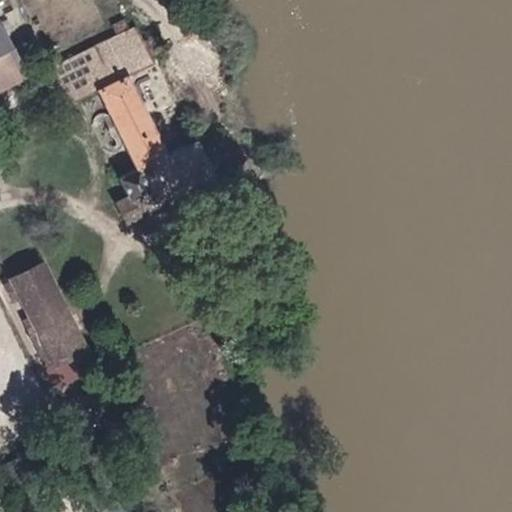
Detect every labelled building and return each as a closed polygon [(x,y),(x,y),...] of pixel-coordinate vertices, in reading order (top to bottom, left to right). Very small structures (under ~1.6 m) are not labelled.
[(200,175),(200,171),(187,148),(164,161),(123,82),(149,68),(131,35),(127,36),(34,83),(54,118),(92,99),(131,170),(113,180),(122,196),(108,204),(121,225),(151,209),(149,204),(200,175)] [(0,88),(8,84),(1,71),(0,69),(0,88)] [(31,272),(8,283),(1,287),(0,287),(0,308),(2,311),(15,304),(27,321),(13,330),(21,345),(34,337),(53,365),(39,374),(53,399),(54,399),(91,377),(31,272)] [(34,337),(21,345),(34,366),(39,374),(53,365),(34,337)] [(96,483),(85,494),(100,509),(111,498),(96,483)]
